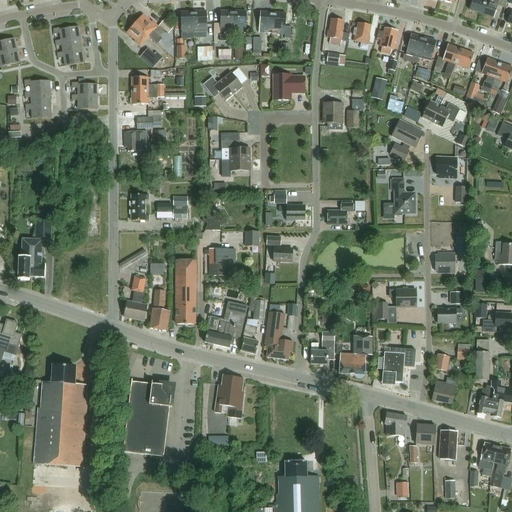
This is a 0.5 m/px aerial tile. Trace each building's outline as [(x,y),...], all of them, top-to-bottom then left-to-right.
[(482,14),(486,0),(472,0),(469,10),(482,14)] [(486,0),(482,14),(494,18),(498,7),(498,6),(500,0),(486,0)] [(181,34),(195,33),(194,12),(181,13),(181,34)] [(195,33),(208,33),(207,12),(194,12),(195,33)] [(221,12),(220,33),(233,33),(234,12),(221,12)] [(234,12),(233,33),(246,33),(247,12),(234,12)] [(272,34),(273,13),(260,12),(259,33),(272,34)] [(272,34),(285,35),(286,26),(286,14),(273,13),(272,34)] [(162,40),(154,32),(158,27),(153,22),(152,23),(143,15),(135,24),(149,37),(158,44),(162,40)] [(348,41),(349,35),(344,34),(343,33),(344,21),(332,19),(330,31),(329,31),(328,38),(348,41)] [(165,20),(159,26),(168,33),(173,27),(165,20)] [(140,47),(149,37),(135,24),(127,33),(135,41),(134,42),(140,47)] [(358,24),(358,29),(355,28),(353,35),(355,36),(354,42),(369,44),(370,38),(369,38),(371,26),(358,24)] [(59,29),(54,30),(54,35),(60,34),(61,41),(61,42),(80,39),(78,27),(60,30),(59,29)] [(395,44),(398,32),(385,29),(382,41),(381,40),(380,47),(395,50),(396,44),(395,44)] [(419,59),(424,38),(412,35),(406,55),(419,59)] [(261,38),(253,38),(253,55),(261,55),(261,38)] [(431,62),(437,42),(424,38),(419,59),(431,62)] [(0,54),(17,51),(14,39),(0,42),(0,54)] [(61,41),(55,42),(56,47),(62,46),(63,53),(63,54),(82,51),(80,39),(61,42),(61,41)] [(456,55),(458,49),(448,45),(443,61),(449,63),(444,77),(451,80),(454,73),(456,65),(459,56),(456,55)] [(177,47),(178,59),(186,59),(186,46),(184,46),(177,46),(177,47)] [(213,48),(197,48),(198,62),(213,62),(213,48)] [(153,69),(162,58),(156,53),(154,55),(148,49),(140,57),(153,69)] [(244,59),(244,49),(236,49),(236,59),(244,59)] [(456,65),(469,70),(474,54),(458,49),(456,55),(459,56),(456,65)] [(219,50),(220,59),(231,59),(231,50),(219,50)] [(0,64),(1,68),(20,64),(17,51),(0,54),(0,64)] [(63,53),(57,54),(58,59),(64,58),(65,67),(71,66),(77,65),(84,64),(82,51),(63,54),(63,53)] [(340,55),(328,54),(327,65),(339,67),(340,55)] [(495,68),(498,62),(488,59),(482,74),(488,76),(495,79),(498,69),(495,68)] [(390,60),(388,70),(395,72),(397,62),(390,60)] [(496,79),(490,94),(496,97),(499,89),(498,89),(501,82),(508,84),(511,72),(511,67),(498,62),(495,68),(498,69),(495,79),(496,79)] [(269,76),(270,64),(260,64),(260,75),(269,76)] [(234,95),(243,88),(231,73),(222,80),(234,95)] [(291,94),(305,94),(305,78),(291,78),(291,76),(274,76),(274,101),(291,101),(291,94)] [(485,81),(481,91),(490,94),(496,79),(495,79),(488,76),(486,82),(485,81)] [(164,85),(148,85),(148,78),(132,78),(132,92),(164,92),(164,85)] [(234,95),(222,80),(218,84),(213,78),(203,85),(214,98),(219,94),(226,102),(234,95)] [(376,79),(372,99),(383,101),(387,81),(376,79)] [(30,81),(25,81),(25,86),(30,86),(31,93),(31,95),(50,94),(50,82),(31,83),(30,81)] [(415,82),(411,89),(419,94),(423,86),(415,82)] [(475,99),(480,86),(472,83),(467,97),(475,99)] [(78,84),(72,84),(72,89),(78,89),(78,96),(78,97),(97,97),(97,85),(78,85),(78,84)] [(508,95),(501,91),(492,110),(499,113),(508,95)] [(132,106),(148,106),(148,98),(164,98),(164,92),(132,92),(132,106)] [(31,93),(25,93),(25,99),(31,98),(31,105),(31,107),(51,106),(50,94),(31,95),(31,93)] [(8,97),(8,106),(16,105),(16,96),(8,97)] [(78,96),(72,96),(72,101),(78,101),(78,110),(97,110),(97,97),(78,97),(78,96)] [(196,97),(196,106),(206,106),(206,97),(196,97)] [(387,110),(401,115),(404,103),(389,100),(387,110)] [(432,124),(441,107),(435,104),(431,102),(422,119),(432,124)] [(343,125),(343,104),(323,104),(323,124),(343,125)] [(31,105),(26,106),(26,111),(31,111),(32,120),(51,119),(51,106),(31,107),(31,105)] [(446,120),(453,123),(460,110),(449,105),(446,110),(441,107),(432,124),(442,129),(446,120)] [(408,107),(404,117),(418,123),(422,114),(408,107)] [(360,112),(348,112),(348,128),(360,128),(360,112)] [(152,129),(151,118),(136,119),(136,130),(152,129)] [(161,118),(151,118),(152,129),(161,129),(161,118)] [(395,145),(391,152),(390,155),(404,162),(409,152),(408,151),(410,147),(415,149),(424,133),(400,121),(392,137),(405,144),(402,148),(395,145)] [(511,149),(511,127),(503,123),(497,136),(508,141),(505,147),(511,149)] [(145,147),(147,147),(146,132),(124,133),(125,149),(128,148),(128,152),(145,151),(145,147)] [(470,139),(461,134),(457,143),(466,148),(470,139)] [(222,154),(222,161),(230,160),(230,161),(250,161),(250,149),(240,149),(239,142),(222,142),(222,154)] [(457,179),(457,159),(437,158),(436,175),(439,175),(439,179),(457,179)] [(222,161),(222,177),(231,177),(231,172),(230,172),(230,161),(230,160),(222,161)] [(250,161),(230,161),(230,172),(231,172),(250,171),(250,161)] [(394,208),(394,216),(402,216),(402,214),(415,214),(415,194),(407,194),(404,191),(403,180),(392,180),(392,192),(395,192),(395,208),(394,208)] [(467,188),(456,188),(456,203),(467,203),(467,188)] [(149,201),(149,196),(131,196),(131,209),(145,209),(145,201),(149,201)] [(187,207),(187,197),(173,197),(173,207),(187,207)] [(157,213),(172,213),(172,204),(157,204),(157,213)] [(328,212),(328,225),(347,225),(347,212),(353,212),(353,204),(341,204),(341,212),(328,212)] [(305,207),(287,207),(279,207),(279,212),(287,212),(287,222),(295,222),(295,220),(305,220),(305,207)] [(145,217),(145,209),(131,209),(131,222),(149,222),(149,217),(145,217)] [(187,219),(187,211),(173,211),(173,219),(187,219)] [(222,218),(213,218),(213,231),(221,231),(222,218)] [(51,242),(52,220),(37,219),(36,238),(34,238),(34,240),(22,240),(22,258),(19,258),(18,281),(29,281),(29,278),(45,278),(46,266),(41,266),(42,241),(51,242)] [(245,248),(258,248),(258,233),(245,233),(245,248)] [(281,245),(281,238),(267,237),(267,245),(281,245)] [(469,237),(459,237),(458,237),(458,253),(470,252),(469,237)] [(511,265),(511,245),(503,245),(503,243),(495,243),(494,255),(499,255),(499,265),(511,265)] [(273,262),(292,263),(292,250),(274,249),(273,262)] [(221,277),(222,250),(209,250),(209,273),(213,273),(213,277),(221,277)] [(235,266),(235,250),(222,250),(221,277),(229,277),(229,274),(233,274),(233,266),(235,266)] [(438,275),(455,274),(455,254),(438,254),(438,256),(435,256),(435,272),(438,272),(438,275)] [(195,317),(196,261),(176,261),(176,317),(176,325),(195,325),(195,317)] [(164,265),(150,265),(150,276),(164,276),(164,265)] [(477,287),(487,287),(488,287),(488,275),(477,275),(477,287)] [(144,322),(147,306),(142,305),(144,294),(143,293),(146,280),(135,277),(132,291),(134,292),(132,303),(127,303),(124,318),(144,322)] [(375,282),(371,286),(375,290),(379,286),(375,282)] [(417,309),(417,289),(395,289),(395,290),(389,290),(389,299),(396,299),(396,308),(396,309),(397,309),(417,309)] [(167,332),(170,312),(163,311),(165,292),(155,291),(153,310),(153,309),(149,329),(167,332)] [(461,294),(450,294),(451,305),(461,305),(461,294)] [(263,321),(265,302),(255,301),(253,320),(263,321)] [(245,315),(247,307),(228,303),(224,321),(215,319),(212,328),(208,327),(205,344),(229,349),(230,346),(233,347),(234,340),(239,341),(245,315)] [(396,309),(396,308),(388,308),(388,304),(378,304),(378,320),(388,320),(388,324),(397,324),(397,309),(396,309)] [(288,305),(288,316),(296,317),(296,305),(288,305)] [(475,319),(483,319),(487,319),(487,305),(476,305),(475,319)] [(462,309),(437,310),(438,325),(456,324),(456,314),(462,314),(462,309)] [(292,353),(293,343),(283,342),(283,339),(281,339),(284,315),(269,313),(265,346),(268,346),(266,358),(288,361),(289,353),(292,353)] [(511,315),(495,314),(495,322),(483,321),(482,332),(494,333),(495,328),(511,328),(511,315)] [(15,333),(18,324),(7,320),(5,326),(0,324),(0,366),(4,353),(16,356),(22,335),(15,333)] [(256,335),(257,328),(246,326),(242,339),(244,339),(241,352),(255,356),(258,343),(251,341),(253,335),(256,335)] [(334,361),(335,333),(322,333),(322,342),(323,342),(323,352),(311,351),(310,366),(327,366),(327,361),(334,361)] [(372,356),(372,338),(354,337),(353,355),(340,354),(339,375),(354,375),(354,376),(356,379),(362,379),(365,377),(366,356),(372,356)] [(489,353),(489,341),(477,341),(477,353),(476,353),(475,381),(488,381),(489,353)] [(458,359),(469,360),(470,346),(459,345),(458,359)] [(415,350),(391,349),(391,354),(384,353),(383,372),(382,386),(395,387),(395,383),(402,384),(404,367),(414,368),(415,350)] [(446,373),(449,357),(438,355),(435,370),(446,373)] [(38,409),(34,465),(82,468),(88,386),(74,385),(75,367),(54,365),(53,383),(43,382),(41,409),(38,409)] [(242,392),(244,379),(223,376),(222,386),(219,385),(215,413),(221,414),(222,406),(228,407),(227,417),(241,419),(244,392),(242,392)] [(456,386),(457,380),(447,378),(446,384),(436,382),(432,401),(451,405),(455,386),(456,386)] [(132,380),(123,453),(166,458),(166,457),(164,457),(170,408),(172,408),(170,407),(171,401),(171,397),(167,397),(162,390),(162,386),(152,385),(152,382),(152,385),(132,382),(133,380),(132,380)] [(480,397),(477,414),(500,419),(503,402),(511,403),(511,391),(501,390),(500,388),(500,387),(500,382),(491,382),(491,388),(486,387),(486,390),(482,389),(481,397),(480,397)] [(385,425),(386,425),(387,437),(404,435),(404,428),(405,428),(407,417),(387,413),(385,425)] [(435,426),(424,425),(417,425),(416,445),(434,446),(435,426)] [(457,432),(441,431),(438,459),(454,461),(457,432)] [(229,437),(209,437),(209,449),(229,449),(229,437)] [(494,456),(496,447),(484,444),(479,468),(483,469),(482,476),(491,478),(492,471),(494,465),(488,464),(489,461),(494,462),(495,457),(494,456)] [(492,487),(504,490),(502,500),(509,502),(511,491),(510,491),(511,483),(511,478),(503,477),(506,465),(507,466),(511,450),(496,447),(494,456),(495,457),(494,462),(498,463),(492,487)] [(276,495),(276,511),(319,511),(318,477),(307,477),(306,462),(285,463),(285,478),(278,478),(278,495),(276,495)] [(476,486),(477,472),(469,472),(468,486),(476,486)] [(464,494),(463,481),(455,481),(455,494),(464,494)] [(444,500),(454,499),(454,482),(443,482),(444,500)] [(407,484),(395,485),(395,498),(407,498),(407,484)]
